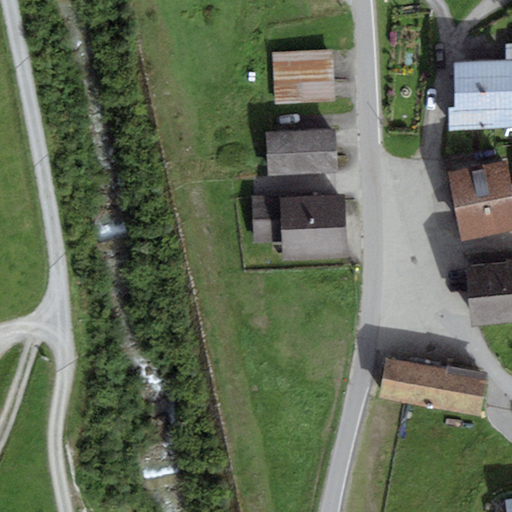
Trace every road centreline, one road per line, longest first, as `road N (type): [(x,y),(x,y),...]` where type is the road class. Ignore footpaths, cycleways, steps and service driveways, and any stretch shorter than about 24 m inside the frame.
road 1 (track): [(68,511),(58,450),(68,320),(9,0)]
road 2 (unclassified): [(360,0),(375,242),(369,333)]
road 3 (unclassified): [(369,333),(332,511)]
road 4 (residential): [(369,333),(483,360),(511,388)]
road 5 (track): [(0,443),(34,359),(34,327)]
